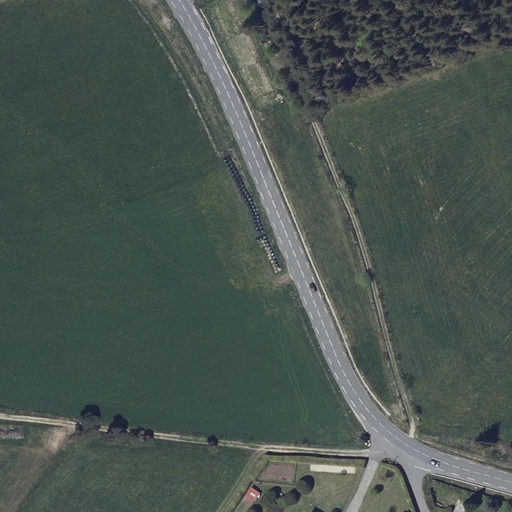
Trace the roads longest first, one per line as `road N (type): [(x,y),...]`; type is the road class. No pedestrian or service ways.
road 1 (secondary): [(178,0),(346,380),(393,445),(412,456)]
road 2 (track): [(412,456),(390,364),(269,0)]
road 3 (track): [(0,416),(267,448),(375,453),(393,445)]
